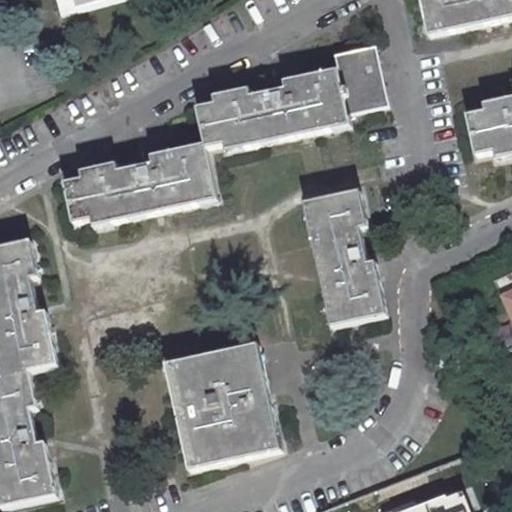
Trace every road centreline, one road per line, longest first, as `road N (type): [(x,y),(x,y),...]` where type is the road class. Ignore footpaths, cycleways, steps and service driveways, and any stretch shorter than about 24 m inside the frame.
road 1 (unclassified): [(511,224),(423,268),(409,287),(415,318),(403,380),(377,433),(355,452),(205,511)]
road 2 (unclassified): [(0,183),(320,0)]
